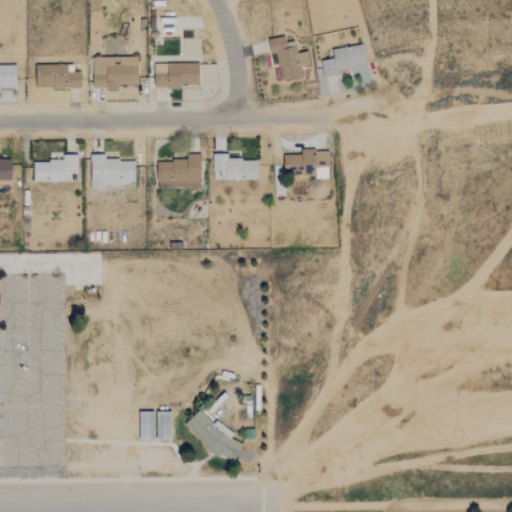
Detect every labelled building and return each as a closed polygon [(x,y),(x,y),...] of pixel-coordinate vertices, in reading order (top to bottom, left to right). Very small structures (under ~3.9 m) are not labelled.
[(268,39),(270,55),(277,53),(282,82),(303,78),(301,67),(310,65),(307,51),(297,53),(295,42),(286,43),(285,36),(268,39)] [(366,65),(363,45),(332,49),(333,59),(321,61),(323,78),(338,76),(337,69),(366,65)] [(92,57),(93,89),(118,88),(117,85),(138,85),(137,57),(92,57)] [(199,63),(153,63),(154,88),(182,88),(182,84),(199,84),(199,63)] [(0,87),(16,87),(16,65),(0,65),(0,87)] [(73,65),(35,65),(35,88),(80,88),(81,72),(73,72),(73,65)] [(329,150),(301,150),(301,155),(283,155),(283,175),(329,175),(329,150)] [(90,187),(134,186),(134,160),(105,161),(105,154),(90,155),(90,187)] [(257,179),(257,159),(226,160),(226,154),(212,154),(213,180),(257,179)] [(0,188),(10,188),(11,158),(0,157),(0,188)] [(33,159),(33,181),(70,181),(70,172),(77,172),(77,158),(33,159)] [(201,189),(200,158),(156,159),(157,189),(201,189)] [(172,412),(156,412),(156,442),(172,442),(172,412)] [(184,437),(235,459),(242,444),(230,439),(233,431),(194,414),(184,437)]
